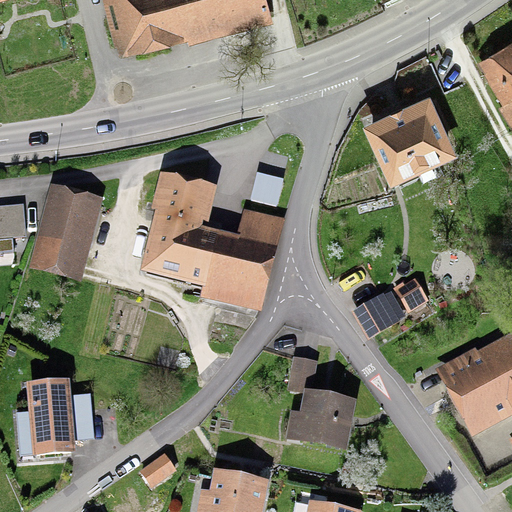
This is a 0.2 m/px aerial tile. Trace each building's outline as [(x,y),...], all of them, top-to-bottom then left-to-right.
[(106,0),(120,55),(187,38),(188,45),(275,22),(269,0),(106,0)] [(511,127),(511,40),(476,62),(503,105),(499,107),(511,127)] [(458,153),(430,93),(363,123),(390,183),(458,153)] [(285,181),(257,174),(250,201),(278,208),(285,181)] [(262,315),(285,221),(244,211),(237,239),(202,230),(204,225),(208,226),(217,189),(161,176),(152,213),(156,214),(141,275),(203,290),(201,300),(262,315)] [(52,186),(30,271),(82,284),(104,200),(52,186)] [(0,207),(0,253),(15,253),(13,240),(27,239),(24,205),(0,207)] [(409,314),(429,302),(414,278),(394,289),(409,314)] [(384,295),(352,314),(369,342),(400,324),(399,321),(406,317),(393,293),(385,298),(384,295)] [(476,350),(436,372),(472,439),(511,418),(511,336),(478,354),(476,350)] [(312,392),(318,363),(294,359),(288,388),(312,392)] [(71,397),(70,384),(27,387),(29,414),(17,415),(20,458),(33,457),(33,460),(76,456),(75,443),(71,397)] [(357,403),(305,393),(301,416),(291,414),(286,442),(348,453),(357,403)] [(94,441),(91,396),(71,397),(75,443),(94,441)] [(177,473),(165,456),(139,473),(151,490),(177,473)] [(263,511),(269,484),(214,473),(210,493),(201,491),(196,511),(263,511)]
